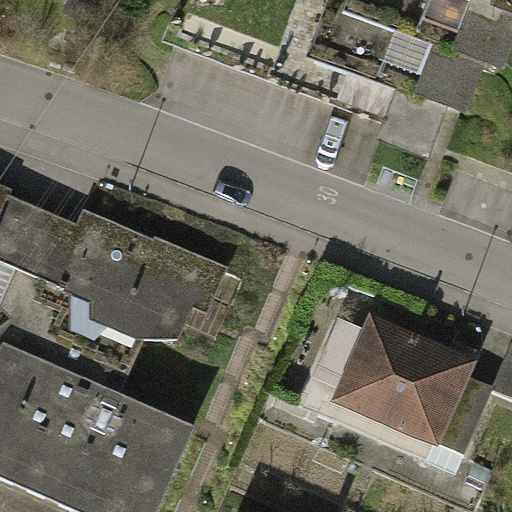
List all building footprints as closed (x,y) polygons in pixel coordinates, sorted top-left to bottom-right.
[(361,0),(334,0),(311,67),(386,93),(370,137),(411,151),(431,94),(414,89),(430,45),(355,19),(361,0)] [(361,0),(355,19),(430,45),(414,89),(431,94),(455,103),(474,49),(451,41),(465,0),(361,0)] [(465,0),(451,41),(474,49),(492,55),(511,0),(465,0)] [(0,189),(0,259),(18,266),(159,314),(146,344),(173,346),(186,317),(205,322),(244,253),(137,198),(115,232),(0,189)] [(0,349),(120,400),(146,344),(159,314),(18,266),(1,272),(11,288),(0,298),(0,349)] [(481,368),(343,315),(310,399),(448,453),(481,368)] [(0,484),(60,511),(154,511),(188,431),(120,400),(0,349),(0,484)] [(0,511),(60,511),(0,484),(0,511)]
